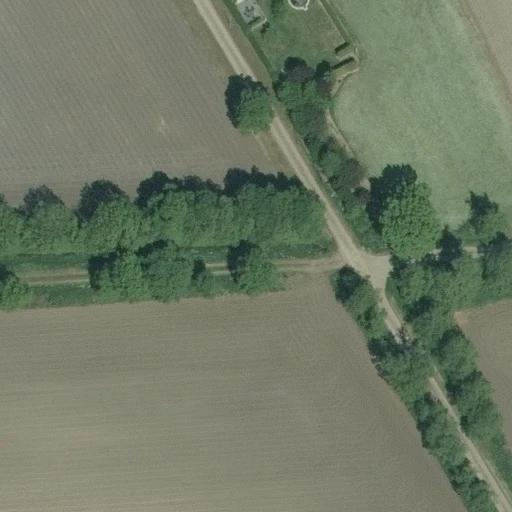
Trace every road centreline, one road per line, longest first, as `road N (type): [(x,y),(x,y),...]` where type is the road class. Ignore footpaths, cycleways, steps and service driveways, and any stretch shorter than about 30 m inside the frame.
road 1 (residential): [(511,511),(196,0)]
road 2 (track): [(511,250),(0,285)]
